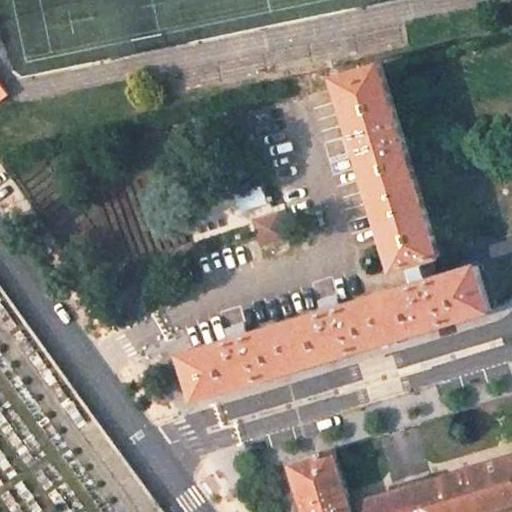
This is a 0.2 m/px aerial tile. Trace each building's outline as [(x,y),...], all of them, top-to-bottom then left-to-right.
[(360,153),(396,270),(411,265),(426,260),(440,256),(382,63),(337,77),(355,133),(360,153)] [(360,153),(355,133),(342,137),(348,156),(360,153)] [(279,212),(255,220),(263,244),(287,237),(279,212)] [(426,260),(411,265),(417,283),(431,279),(426,260)] [(184,354),(198,398),(491,309),(478,265),(431,279),(417,283),(344,305),(325,311),(252,333),(232,339),(184,354)] [(341,296),(322,302),(325,311),(344,305),(341,296)] [(249,324),(230,330),(232,339),(252,333),(249,324)] [(353,511),(351,504),(335,449),(290,463),(302,502),(295,504),(296,511),(353,511)] [(511,455),(351,504),(353,511),(486,511),(511,504),(511,455)]
